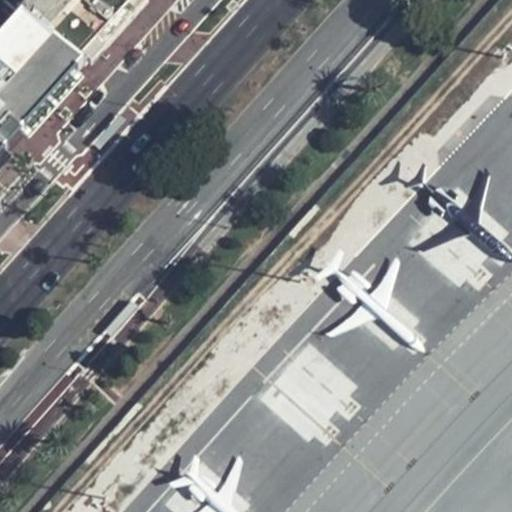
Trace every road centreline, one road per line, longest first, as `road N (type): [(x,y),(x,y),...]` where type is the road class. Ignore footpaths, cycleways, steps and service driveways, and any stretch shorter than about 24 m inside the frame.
road 1 (primary): [(0,441),(386,0)]
road 2 (primary): [(278,0),(0,303)]
